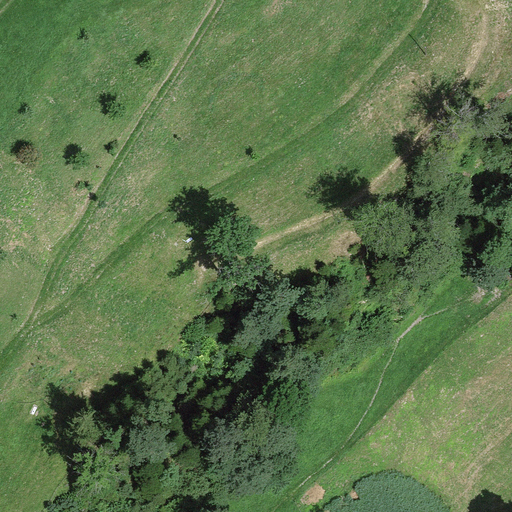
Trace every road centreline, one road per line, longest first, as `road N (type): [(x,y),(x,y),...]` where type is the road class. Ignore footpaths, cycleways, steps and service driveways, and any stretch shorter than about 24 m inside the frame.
road 1 (track): [(30,320),(53,314),(90,286),(170,208),(341,118),(435,0)]
road 2 (track): [(0,361),(219,0)]
